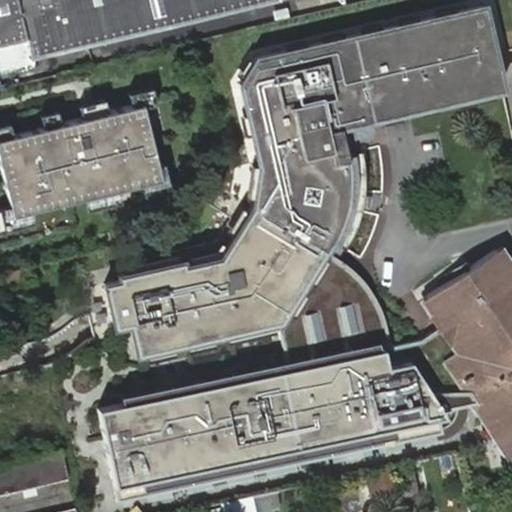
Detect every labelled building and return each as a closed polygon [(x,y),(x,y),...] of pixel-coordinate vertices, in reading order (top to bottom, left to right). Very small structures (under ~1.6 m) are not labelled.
[(0,0),(0,70),(32,63),(31,59),(278,0),(277,0),(0,0)] [(511,273),(497,250),(424,296),(442,324),(436,327),(419,339),(389,345),(381,309),(368,286),(348,266),(324,251),(331,241),(343,249),(352,231),(358,213),(362,193),(362,169),(359,149),(356,150),(352,130),(357,121),(501,87),(481,4),(254,58),(250,63),(240,79),(238,83),(245,113),(249,132),(257,164),(255,180),(252,199),(251,205),(247,211),(230,234),(226,240),(216,254),(185,261),(180,262),(179,258),(174,259),(123,271),(114,273),(116,278),(100,282),(111,325),(126,321),(134,353),(140,351),(168,344),(181,341),(209,334),(222,331),(270,319),(273,319),(278,338),(283,356),(284,364),(119,404),(95,410),(118,504),(441,426),(438,410),(444,409),(437,403),(465,400),(473,399),(508,452),(511,449),(511,273)] [(240,79),(250,63),(245,59),(235,76),(240,79)] [(151,104),(147,88),(124,93),(127,106),(139,103),(140,107),(151,104)] [(104,112),(101,99),(86,103),(74,105),(77,118),(104,112)] [(153,164),(140,107),(139,103),(127,106),(104,112),(77,118),(56,123),(40,127),(9,134),(0,136),(0,180),(7,209),(8,215),(26,211),(79,198),(114,190),(137,184),(157,179),(153,164)] [(56,123),(53,111),(37,114),(40,127),(56,123)] [(249,132),(245,113),(238,115),(243,134),(249,132)] [(0,136),(9,134),(6,122),(0,123),(0,136)] [(167,190),(160,163),(153,164),(157,179),(137,184),(140,197),(167,190)] [(252,199),(255,180),(248,179),(245,199),(252,199)] [(117,202),(114,190),(79,198),(82,211),(117,202)] [(230,234),(247,211),(240,206),(223,229),(230,234)] [(0,230),(29,224),(26,211),(8,215),(7,209),(0,211),(0,230)] [(185,261),(216,254),(226,240),(219,236),(212,246),(183,253),(185,261)] [(511,259),(503,246),(497,250),(511,273),(511,259)] [(123,271),(174,259),(172,251),(121,263),(123,271)] [(0,290),(29,285),(25,267),(0,272),(0,290)] [(442,324),(424,296),(418,300),(436,327),(442,324)] [(272,328),(270,319),(222,331),(224,340),(272,328)] [(211,343),(209,334),(181,341),(183,349),(211,343)] [(142,359),(170,353),(168,344),(140,351),(142,359)] [(119,404),(284,364),(283,356),(117,396),(119,404)] [(506,463),(511,458),(511,449),(508,452),(473,399),(465,400),(506,463)] [(59,451),(0,464),(0,493),(66,478),(59,451)] [(400,496),(392,465),(367,472),(375,502),(400,496)] [(416,468),(401,472),(407,498),(422,494),(416,468)] [(274,492),(250,498),(254,511),(267,511),(279,509),(274,492)] [(250,498),(219,505),(221,511),(243,511),(253,509),(250,498)]
